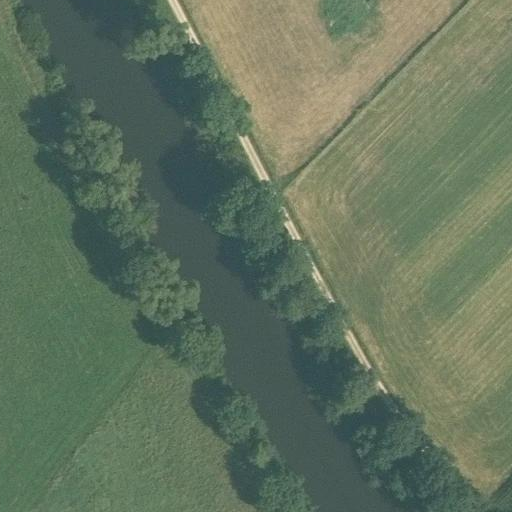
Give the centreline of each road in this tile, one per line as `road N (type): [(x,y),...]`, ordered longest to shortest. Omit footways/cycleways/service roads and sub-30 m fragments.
road 1 (track): [(170,0),(379,387),(463,511)]
road 2 (track): [(274,511),(52,146),(0,32)]
